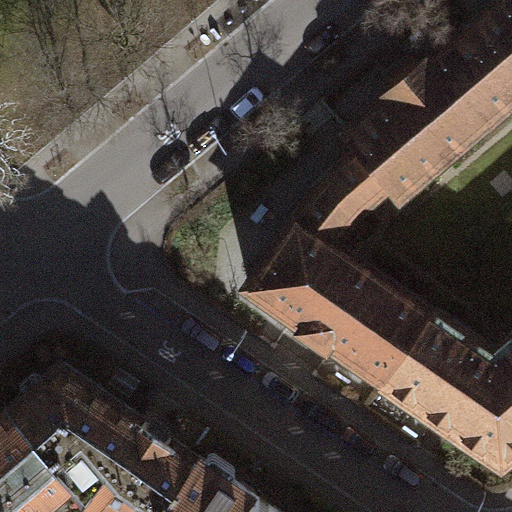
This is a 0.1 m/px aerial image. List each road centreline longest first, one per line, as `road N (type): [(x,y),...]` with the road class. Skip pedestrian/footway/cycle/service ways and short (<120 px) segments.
road 1 (residential): [(428,511),(137,323),(23,259)]
road 2 (residential): [(326,0),(23,259)]
